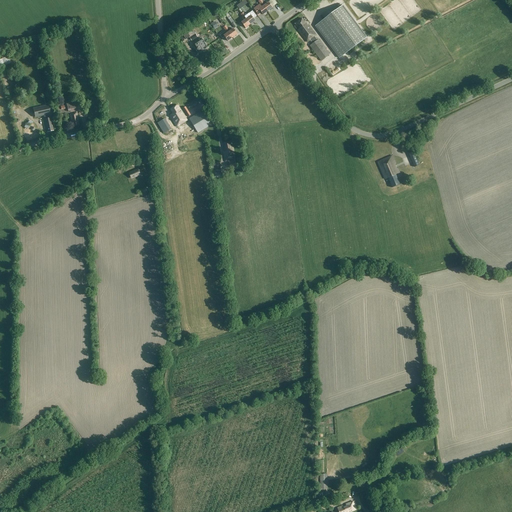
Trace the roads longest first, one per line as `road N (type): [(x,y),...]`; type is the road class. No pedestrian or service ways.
road 1 (unclassified): [(511,79),(393,133),(368,135),(343,122),(273,26)]
road 2 (unclassified): [(0,159),(30,144),(136,121),(168,97)]
road 3 (unclassified): [(168,97),(273,26)]
